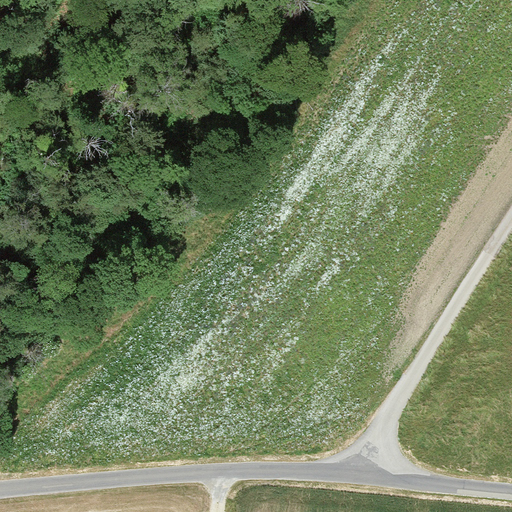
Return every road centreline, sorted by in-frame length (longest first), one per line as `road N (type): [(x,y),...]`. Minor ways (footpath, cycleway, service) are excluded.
road 1 (tertiary): [(0,493),(292,473),(511,493)]
road 2 (track): [(357,478),(511,221)]
